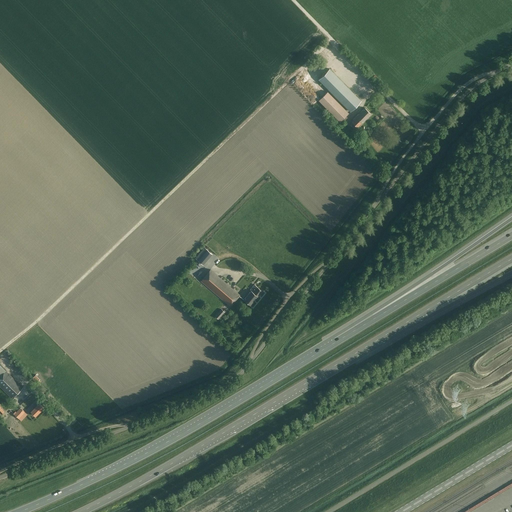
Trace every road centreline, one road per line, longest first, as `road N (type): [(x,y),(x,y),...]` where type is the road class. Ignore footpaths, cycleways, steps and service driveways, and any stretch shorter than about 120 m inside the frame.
road 1 (unclassified): [(375,205),(239,378),(0,477)]
road 2 (track): [(331,39),(0,351)]
road 3 (trunk): [(82,511),(409,321)]
road 4 (trunk): [(335,342),(188,430),(20,511)]
road 5 (trunk): [(511,218),(335,342)]
road 6 (trunk): [(511,235),(335,342)]
road 7 (track): [(293,0),(423,132)]
road 8 (residential): [(375,205),(446,102),(472,78),(495,71)]
road 9 (unclassified): [(495,71),(445,117),(375,205)]
road 10 (secondary): [(401,511),(511,445)]
road 11 (trunk): [(409,321),(511,259)]
